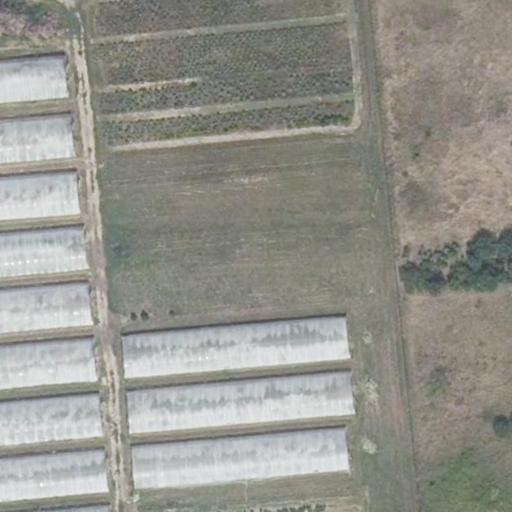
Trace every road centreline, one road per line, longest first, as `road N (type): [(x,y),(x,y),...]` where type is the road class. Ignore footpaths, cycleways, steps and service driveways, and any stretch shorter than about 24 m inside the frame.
road 1 (track): [(64,0),(77,23),(122,511)]
road 2 (track): [(0,506),(121,496)]
